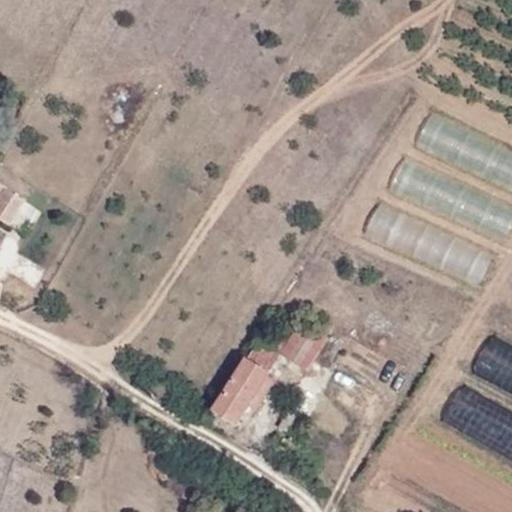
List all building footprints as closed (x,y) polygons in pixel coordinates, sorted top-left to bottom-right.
[(0,184),(0,220),(21,233),(38,209),(0,184)] [(405,227),(398,240),(409,246),(417,234),(405,227)] [(409,246),(398,240),(394,248),(405,254),(409,246)] [(328,337),(302,321),(281,354),(306,372),(328,337)] [(236,424),(249,404),(267,377),(281,355),(259,342),(214,411),(236,424)] [(267,377),(249,404),(255,409),(273,380),(267,377)] [(288,414),(280,427),(293,436),(302,423),(288,414)]
